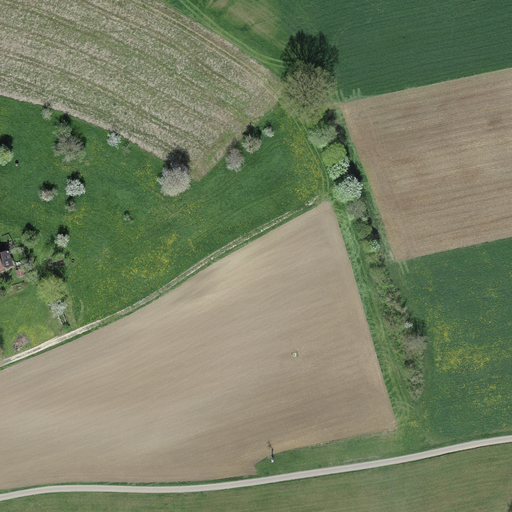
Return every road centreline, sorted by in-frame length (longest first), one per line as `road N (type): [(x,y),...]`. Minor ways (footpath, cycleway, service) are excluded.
road 1 (unclassified): [(511,438),(237,484),(43,490),(0,500)]
road 2 (track): [(0,363),(63,339),(319,197)]
